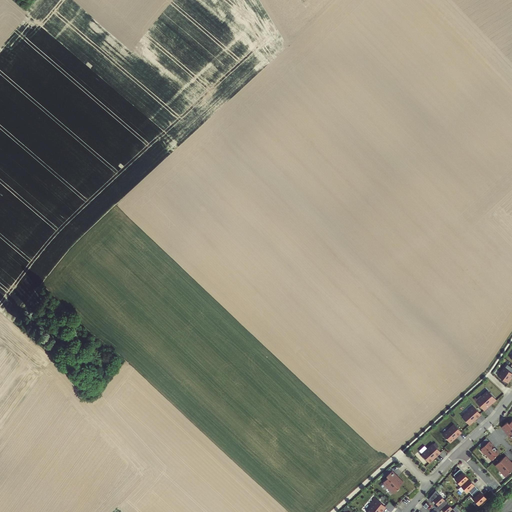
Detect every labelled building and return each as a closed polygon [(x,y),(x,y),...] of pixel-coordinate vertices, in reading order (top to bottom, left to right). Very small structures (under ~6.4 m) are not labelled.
[(511,363),(507,360),(498,372),(508,379),(510,375),(511,376),(511,374),(511,363)] [(477,395),(476,397),(484,406),(490,401),(489,400),(492,398),(493,400),(497,396),(488,387),(482,392),(481,391),(477,395)] [(469,407),(463,413),(470,421),(482,411),(474,402),(468,407),(469,407)] [(508,418),(502,423),(508,429),(509,428),(511,430),(511,434),(511,416),(510,419),(508,418)] [(450,425),(444,431),(450,439),(462,428),(454,420),(449,425),(450,425)] [(478,442),(481,445),(490,437),(487,434),(478,442)] [(490,437),(481,445),(482,446),(482,448),(484,449),(485,449),(492,457),(500,449),(490,437)] [(429,445),(422,451),(430,459),(434,455),(436,453),(441,448),(433,440),(428,444),(429,445)] [(511,457),(506,452),(496,461),(506,472),(511,467),(511,460),(511,461),(510,458),(511,457)] [(388,470),(388,471),(392,467),(390,464),(383,471),(385,473),(388,470)] [(461,465),(454,471),(457,474),(455,475),(461,482),(469,475),(461,465)] [(388,471),(387,472),(388,474),(384,478),(385,479),(385,481),(386,482),(387,482),(394,489),(400,484),(400,482),(403,480),(403,477),(399,477),(397,474),(398,473),(392,467),(388,471)] [(469,475),(461,482),(468,489),(469,487),(472,490),(478,485),(469,475)] [(478,485),(472,490),(475,493),(473,495),(480,502),(487,495),(478,485)] [(436,486),(429,495),(432,499),(434,497),(439,502),(445,496),(436,486)] [(381,509),(386,503),(376,495),(373,498),(370,501),(372,502),(367,508),(371,511),(379,511),(380,511),(379,511),(378,511),(380,508),(381,509)] [(439,502),(437,504),(440,508),(442,506),(446,511),(453,505),(445,496),(439,502)]
